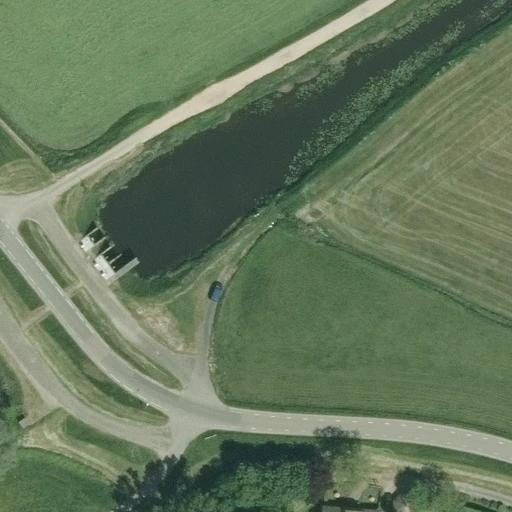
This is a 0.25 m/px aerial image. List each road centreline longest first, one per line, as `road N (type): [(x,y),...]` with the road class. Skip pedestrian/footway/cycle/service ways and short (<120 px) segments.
road 1 (tertiary): [(511,454),(171,404),(98,352),(0,230)]
road 2 (track): [(0,224),(386,0)]
